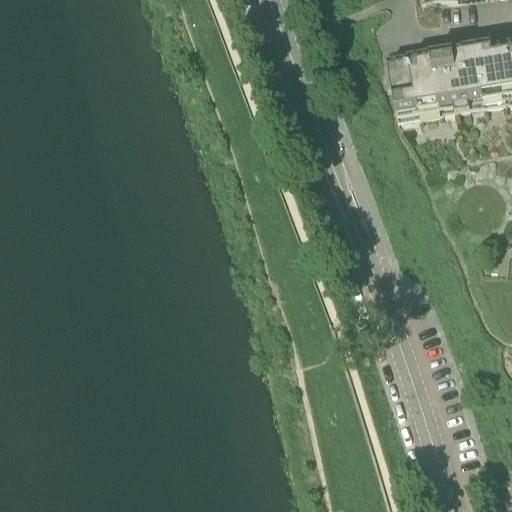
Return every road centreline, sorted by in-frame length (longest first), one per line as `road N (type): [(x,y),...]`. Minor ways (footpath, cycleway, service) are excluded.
road 1 (tertiary): [(452,511),(383,302),(268,0)]
road 2 (residential): [(511,32),(409,42),(403,0)]
